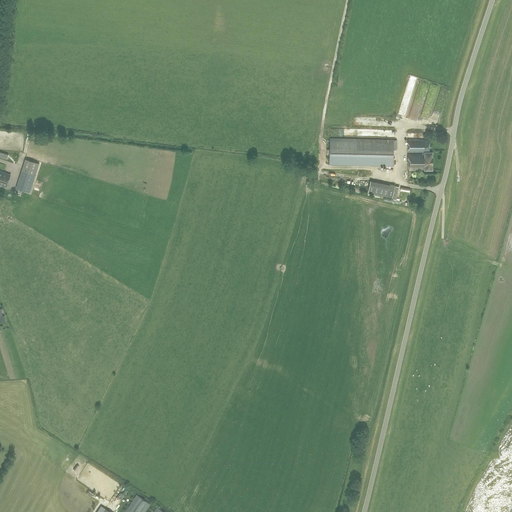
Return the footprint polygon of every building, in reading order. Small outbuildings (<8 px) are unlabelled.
[(330,138),(329,165),(385,166),(385,170),(393,170),(393,139),(330,138)] [(408,169),(424,169),(424,170),(432,170),(432,152),(428,152),(429,140),(408,139),(408,152),(422,152),(422,154),(408,154),(408,169)] [(36,175),(39,163),(25,159),(22,170),(15,189),(30,193),(36,175)] [(0,184),(6,186),(10,174),(0,171),(0,184)] [(395,185),(370,180),(368,192),(392,198),(395,185)] [(145,511),(150,504),(136,495),(124,511),(145,511)]
